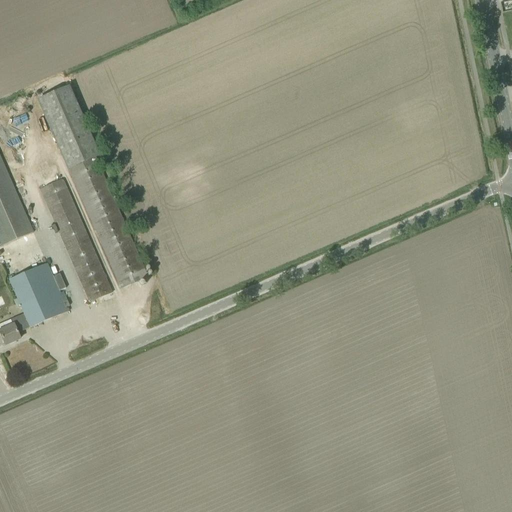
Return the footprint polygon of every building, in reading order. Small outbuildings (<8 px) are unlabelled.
[(177,0),(183,12),(212,0),(177,0)] [(0,248),(34,233),(0,156),(0,248)] [(69,170),(121,289),(147,278),(95,158),(69,170)] [(40,190),(85,294),(89,303),(112,293),(63,180),(40,190)] [(23,315),(29,328),(30,329),(69,312),(67,309),(66,309),(65,308),(69,307),(67,301),(63,303),(46,264),(9,281),(23,315)] [(0,335),(5,346),(20,339),(17,334),(29,328),(23,315),(10,320),(12,326),(0,331),(0,335)] [(72,335),(74,339),(96,331),(94,326),(72,335)]
